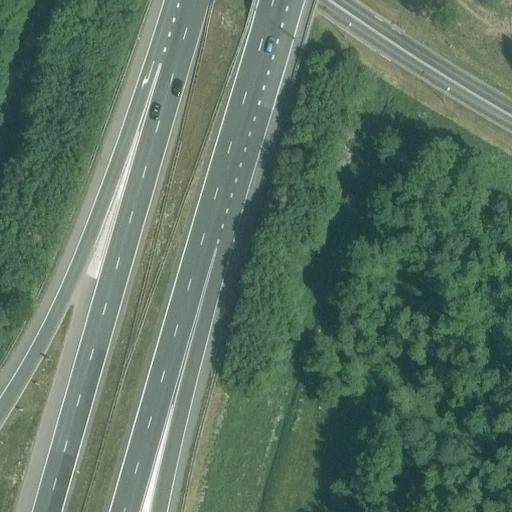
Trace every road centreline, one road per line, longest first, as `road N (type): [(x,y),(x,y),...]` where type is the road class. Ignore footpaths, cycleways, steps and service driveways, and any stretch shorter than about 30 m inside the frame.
road 1 (motorway): [(173,67),(46,511)]
road 2 (motorway): [(173,67),(0,413)]
road 3 (motorway): [(123,511),(199,245)]
road 4 (motorway): [(156,511),(199,245)]
road 5 (motorway): [(199,245),(275,0)]
road 6 (primary): [(326,0),(511,118)]
